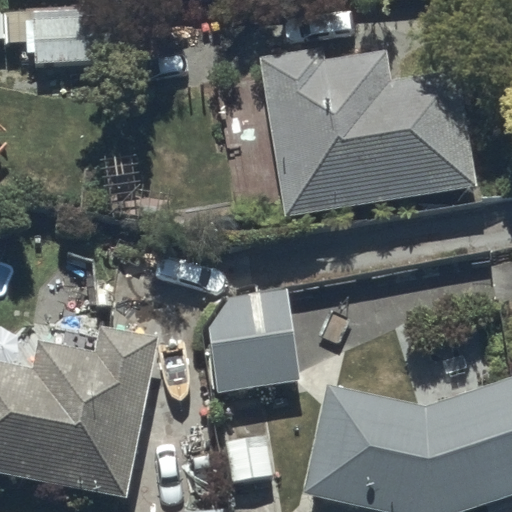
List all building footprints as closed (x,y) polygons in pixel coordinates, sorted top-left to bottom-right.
[(29,10),(1,11),(2,42),(30,41),(31,63),(109,61),(108,4),(28,6),(29,10)] [(318,47),(259,56),(280,216),(473,187),(455,69),(387,80),(382,49),(320,59),(318,47)] [(285,288),(225,298),(206,323),(212,389),(296,378),(285,288)] [(0,470),(123,494),(154,335),(95,323),(90,351),(38,341),(32,368),(0,361),(0,470)] [(511,511),(511,375),(417,405),(325,383),(301,492),(394,511),(458,511),(483,504),(485,511),(511,511)]
